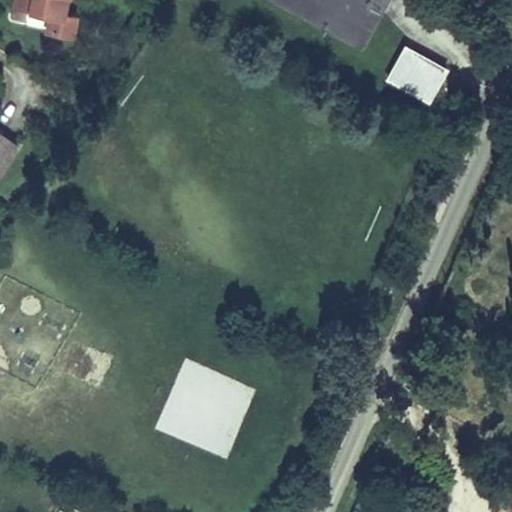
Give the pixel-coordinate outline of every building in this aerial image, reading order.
[(65,13),(67,0),(12,0),(12,2),(65,13)] [(409,43),(391,77),(433,99),(451,65),(409,43)] [(0,165),(15,144),(0,134),(0,165)] [(40,330),(55,336),(61,320),(46,314),(40,330)] [(232,454),(252,382),(179,362),(159,434),(232,454)] [(396,479),(382,473),(373,494),(386,500),(396,479)]
